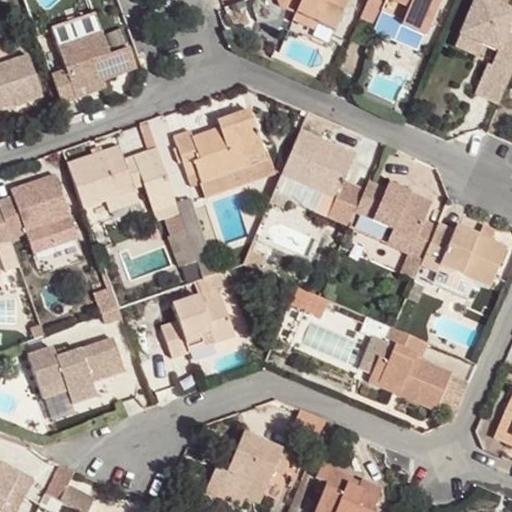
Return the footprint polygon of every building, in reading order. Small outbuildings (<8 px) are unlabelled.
[(300,0),(275,0),(278,8),(294,14),(300,0)] [(348,0),(300,0),(294,14),(317,24),(335,32),(348,0)] [(440,0),(368,0),(360,19),(375,26),(381,13),(402,22),(399,28),(424,38),(440,0)] [(511,72),(511,38),(506,36),(511,22),(511,12),(504,9),(483,0),(474,0),(459,37),(481,47),(496,53),(490,67),(486,66),(474,95),(498,105),(511,72)] [(508,0),(483,0),(504,9),(508,0)] [(402,22),(381,13),(375,26),(372,35),(416,54),(424,38),(399,28),(402,22)] [(317,24),(294,14),(291,22),(313,32),(314,32),(317,24)] [(135,70),(127,49),(109,55),(101,33),(57,48),(65,71),(51,76),(61,106),(75,101),(73,93),(102,82),(135,70)] [(476,58),(481,47),(459,37),(454,48),(476,58)] [(43,98),(28,55),(0,64),(0,109),(7,107),(15,104),(16,108),(43,98)] [(105,90),(102,82),(73,93),(75,101),(105,90)] [(268,160),(249,110),(216,122),(218,130),(192,139),(190,132),(172,139),(187,177),(196,174),(201,185),(268,160)] [(156,149),(146,122),(138,125),(147,152),(156,149)] [(356,156),(300,132),(280,177),(300,186),(299,189),(335,204),(343,183),(350,168),(356,156)] [(187,177),(174,144),(165,147),(178,180),(182,179),(187,177)] [(176,206),(156,149),(147,152),(123,161),(118,147),(67,165),(82,211),(105,203),(108,214),(139,203),(134,190),(143,187),(152,214),(176,206)] [(201,185),(198,186),(204,201),(276,175),(270,160),(268,160),(201,185)] [(358,171),(350,168),(343,183),(352,186),(358,171)] [(70,219),(55,175),(9,191),(12,197),(0,201),(0,213),(10,240),(46,227),(70,219)] [(432,204),(388,184),(385,190),(368,183),(354,214),(392,231),(386,247),(407,255),(399,273),(414,280),(419,267),(436,228),(424,223),(432,204)] [(289,203),(276,197),(272,195),(268,205),(286,212),(289,203)] [(213,266),(190,199),(176,204),(176,206),(199,270),(213,266)] [(199,270),(176,206),(152,214),(156,224),(163,222),(169,237),(166,238),(178,269),(181,268),(184,276),(188,286),(202,280),(199,270)] [(10,240),(0,213),(0,258),(5,272),(19,267),(10,240)] [(72,225),(70,219),(46,227),(48,233),(72,225)] [(494,232),(483,227),(478,237),(455,227),(453,232),(437,226),(436,228),(423,260),(475,282),(490,289),(506,249),(490,243),(494,232)] [(262,257),(248,251),(242,265),(256,271),(262,257)] [(475,282),(423,260),(419,267),(471,289),(475,282)] [(188,286),(184,276),(173,279),(177,289),(188,286)] [(118,310),(110,289),(95,293),(103,315),(118,310)] [(328,302),(318,297),(296,289),(289,306),(320,320),(328,302)] [(222,301),(218,290),(198,296),(202,307),(222,301)] [(235,338),(222,301),(202,307),(198,296),(170,307),(176,323),(160,328),(171,361),(187,356),(187,355),(184,346),(201,340),(200,337),(209,334),(211,341),(212,345),(235,338)] [(121,320),(118,310),(103,316),(106,324),(121,320)] [(43,337),(40,326),(29,329),(33,340),(43,337)] [(421,362),(414,359),(422,342),(392,329),(391,329),(384,343),(393,348),(386,363),(378,360),(369,381),(400,394),(398,397),(435,413),(451,375),(421,362)] [(211,341),(209,334),(200,337),(201,340),(202,343),(211,341)] [(112,339),(55,359),(52,348),(27,357),(43,401),(66,392),(71,407),(96,398),(91,384),(85,367),(104,361),(109,378),(124,373),(112,339)] [(201,340),(184,346),(187,355),(187,356),(205,350),(202,343),(201,340)] [(421,362),(428,344),(422,342),(414,359),(421,362)] [(393,348),(384,344),(378,360),(386,363),(393,348)] [(109,378),(104,361),(85,367),(91,384),(109,378)] [(468,382),(451,375),(435,413),(451,420),(468,382)] [(400,394),(369,381),(368,384),(398,397),(400,394)] [(511,397),(494,440),(508,446),(511,438),(511,397)] [(326,421),(299,410),(291,429),(318,440),(326,421)] [(291,456),(242,435),(226,471),(215,467),(204,492),(240,508),(243,498),(259,505),(274,470),(283,474),(291,456)] [(20,475),(0,464),(0,470),(17,479),(20,475)] [(60,466),(45,496),(58,502),(66,487),(73,472),(60,466)] [(17,479),(0,470),(0,511),(17,511),(33,482),(20,475),(17,479)] [(372,511),(382,489),(361,481),(357,489),(348,485),(350,478),(331,471),(314,511),(372,511)] [(87,511),(93,501),(66,487),(58,502),(77,511),(87,511)]
